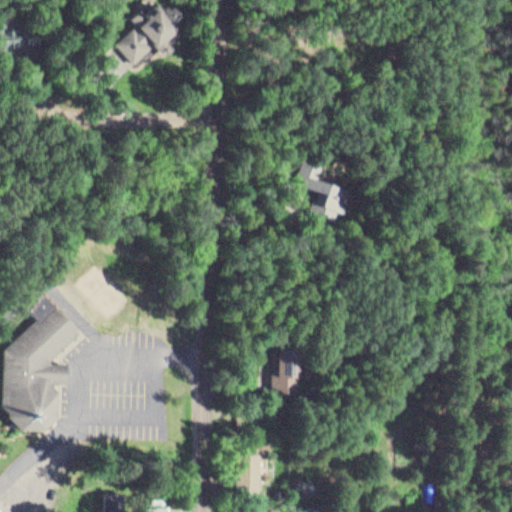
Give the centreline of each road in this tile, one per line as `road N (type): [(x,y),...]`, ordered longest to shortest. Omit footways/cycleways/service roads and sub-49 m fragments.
road 1 (residential): [(204,511),(227,0)]
road 2 (residential): [(225,100),(176,112),(44,101),(44,40),(55,0)]
